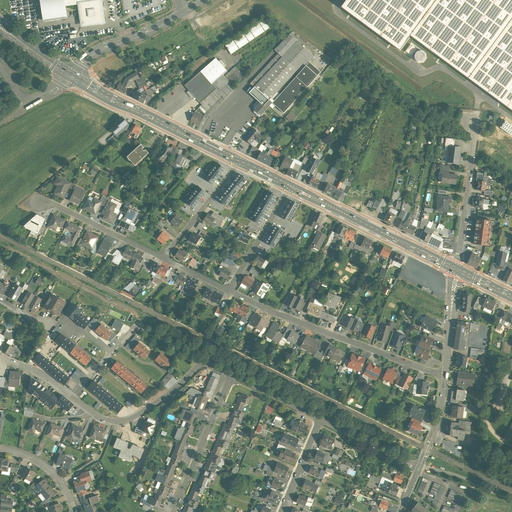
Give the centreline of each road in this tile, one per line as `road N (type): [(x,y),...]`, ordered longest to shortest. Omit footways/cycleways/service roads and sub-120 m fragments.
road 1 (residential): [(445,376),(228,290)]
road 2 (secondary): [(239,161),(71,76)]
road 3 (secondary): [(457,269),(289,186)]
road 4 (residential): [(69,396),(135,326),(200,363)]
road 5 (residential): [(200,363),(128,420),(103,419),(69,396)]
road 6 (residential): [(457,269),(475,138),(470,121)]
road 7 (residential): [(173,511),(231,374)]
road 8 (tertiary): [(71,76),(98,49),(187,10)]
road 9 (residential): [(162,257),(38,203)]
road 10 (residential): [(239,161),(162,257)]
road 11 (residential): [(228,290),(289,186)]
